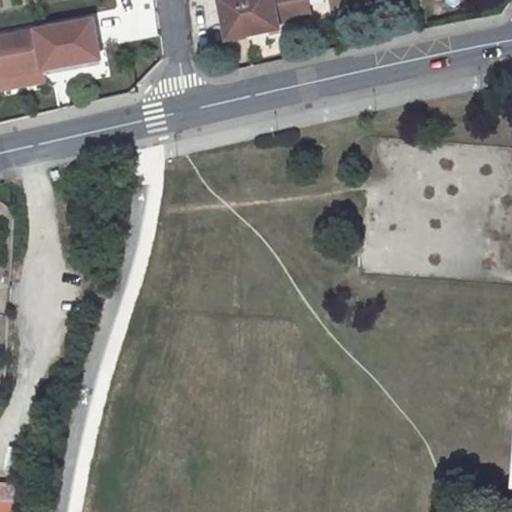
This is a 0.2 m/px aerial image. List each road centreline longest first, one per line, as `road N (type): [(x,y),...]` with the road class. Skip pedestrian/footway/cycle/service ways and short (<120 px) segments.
road 1 (secondary): [(187,110),(511,41)]
road 2 (unknown): [(19,147),(34,236),(29,316),(22,385),(0,439)]
road 3 (secondary): [(0,152),(187,110)]
